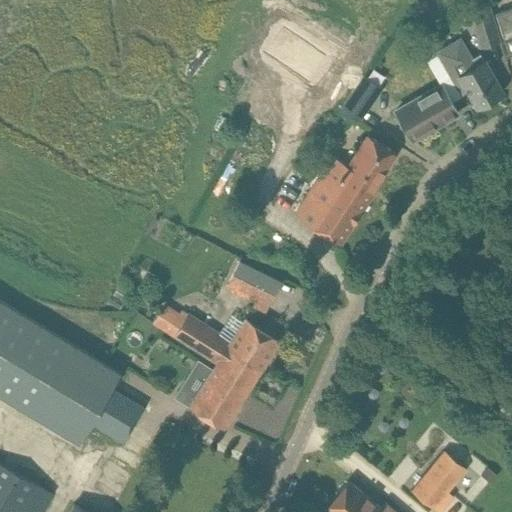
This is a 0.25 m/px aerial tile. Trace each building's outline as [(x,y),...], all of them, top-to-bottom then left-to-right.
[(499,40),(487,3),(469,9),(481,46),(499,40)] [(511,7),(496,13),(504,39),(511,36),(511,7)] [(294,32),(275,60),(310,84),(329,56),(294,32)] [(468,90),(478,106),(503,92),(492,74),(496,71),(489,59),(485,61),(480,53),(472,58),(461,37),(437,51),(461,94),(468,90)] [(382,87),(364,75),(341,109),(359,120),(382,87)] [(458,113),(449,95),(442,83),(396,109),(413,139),(458,113)] [(340,109),(326,131),(340,142),(355,118),(340,109)] [(396,152),(380,141),(368,134),(348,164),(333,155),(295,213),(341,243),(375,191),(372,189),(396,152)] [(141,238),(130,261),(157,275),(169,252),(141,238)] [(255,284),(249,296),(256,300),(262,288),(255,284)] [(121,373),(0,299),(0,392),(80,441),(92,421),(112,387),(121,373)] [(155,308),(150,305),(145,313),(150,316),(155,308)] [(261,368),(280,339),(246,317),(231,340),(188,313),(175,332),(219,360),(227,347),(261,368)] [(190,406),(223,427),(261,368),(227,347),(219,360),(190,406)] [(112,387),(92,421),(124,441),(144,406),(112,387)] [(434,507),(466,468),(444,450),(413,489),(434,507)] [(0,462),(0,511),(41,511),(53,493),(0,462)] [(349,480),(327,507),(332,511),(397,511),(385,502),(381,506),(349,480)] [(89,511),(74,503),(69,511),(89,511)]
